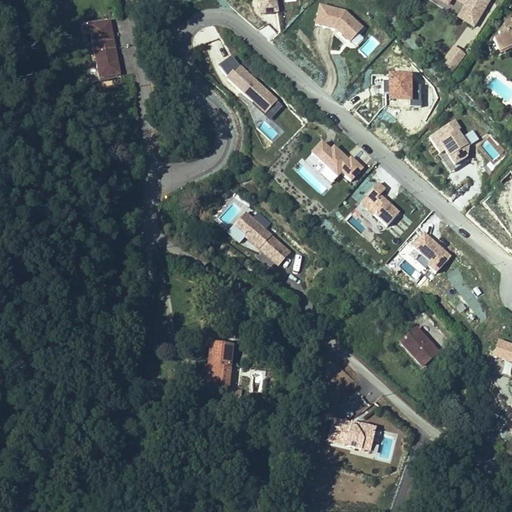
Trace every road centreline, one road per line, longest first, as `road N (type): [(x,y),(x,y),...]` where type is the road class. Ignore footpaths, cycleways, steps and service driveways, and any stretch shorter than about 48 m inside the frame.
road 1 (residential): [(148,169),(196,166),(217,150),(220,126),(189,82),(183,45),(192,20),(224,14),(511,274)]
road 2 (unclassified): [(149,236),(271,298),(427,426)]
road 3 (unclassified): [(93,511),(112,478),(130,403),(149,236)]
road 4 (unclassified): [(148,169),(127,0)]
